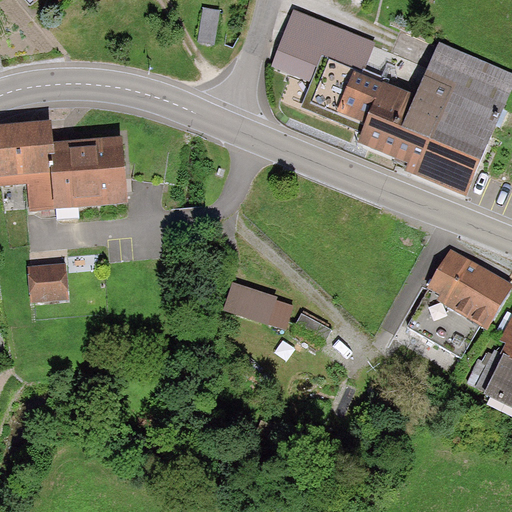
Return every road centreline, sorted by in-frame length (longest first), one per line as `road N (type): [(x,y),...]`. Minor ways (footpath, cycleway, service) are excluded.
road 1 (tertiary): [(222,122),(511,241)]
road 2 (tertiary): [(0,98),(24,87),(111,86),(222,122)]
road 3 (unknown): [(264,1),(318,10),(409,52)]
road 4 (unclassified): [(222,122),(264,0)]
